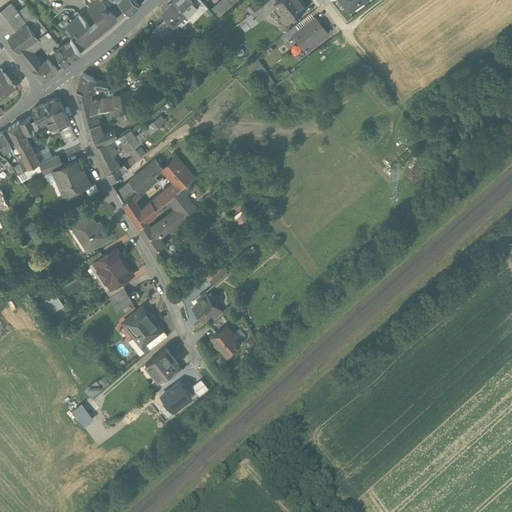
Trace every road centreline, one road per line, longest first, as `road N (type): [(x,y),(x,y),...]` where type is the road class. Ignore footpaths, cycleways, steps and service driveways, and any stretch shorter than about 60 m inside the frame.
road 1 (residential): [(212,390),(159,276),(96,172),(62,78)]
road 2 (unknown): [(443,165),(339,28)]
